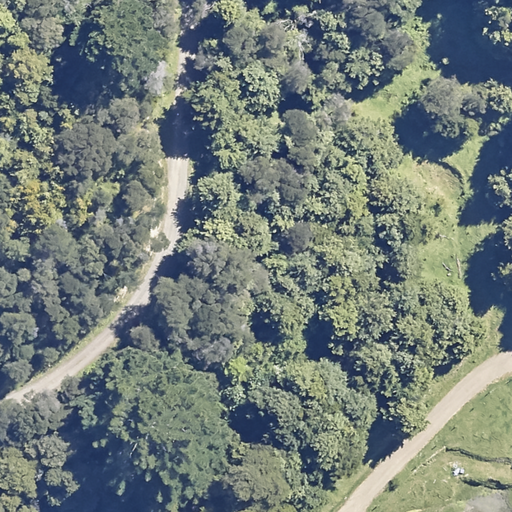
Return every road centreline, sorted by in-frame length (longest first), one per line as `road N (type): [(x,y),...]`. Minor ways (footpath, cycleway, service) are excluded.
road 1 (track): [(184,0),(189,33),(167,128),(172,205),(163,255),(115,316),(0,398)]
road 2 (track): [(333,511),(485,368),(511,362)]
